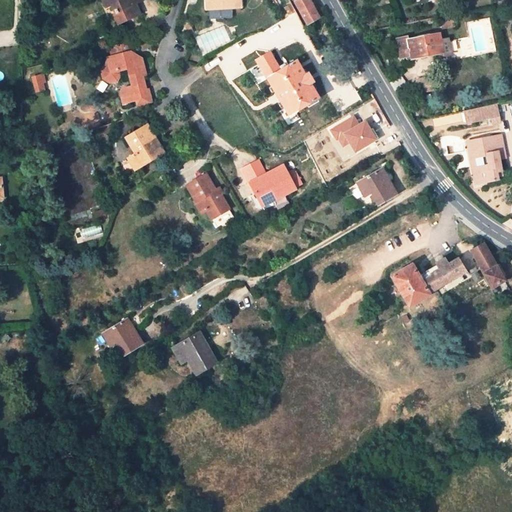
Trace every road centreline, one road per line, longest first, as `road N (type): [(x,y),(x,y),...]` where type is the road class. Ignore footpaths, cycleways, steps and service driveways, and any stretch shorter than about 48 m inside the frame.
road 1 (tertiary): [(511,241),(435,177),(330,0)]
road 2 (unknown): [(435,177),(299,257)]
road 3 (residential): [(205,129),(163,61),(178,0)]
